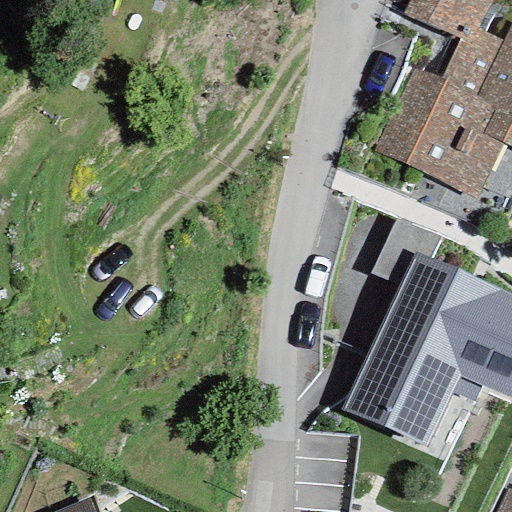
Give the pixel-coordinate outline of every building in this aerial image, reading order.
[(490,0),(409,0),(402,15),(458,40),(465,25),(478,30),(490,0)] [(478,30),(465,25),(458,40),(440,79),(411,68),(371,152),(475,200),(501,143),(511,147),(511,22),(510,21),(499,41),(478,30)] [(511,323),(414,276),(339,428),(426,470),(460,401),(511,426),(511,323)] [(511,511),(511,491),(507,489),(495,511),(511,511)] [(92,511),(87,498),(53,511),(92,511)]
